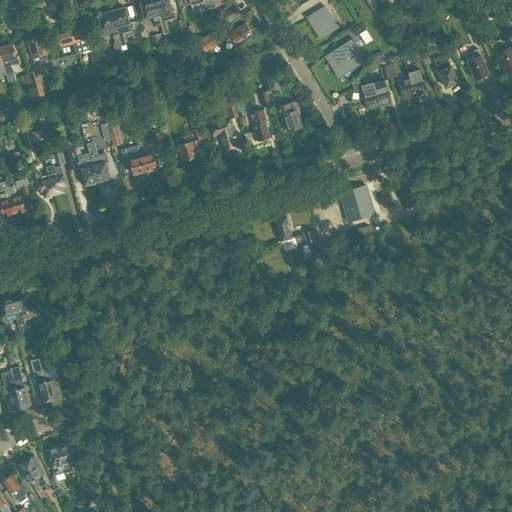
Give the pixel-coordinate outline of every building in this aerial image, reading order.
[(161,26),(154,0),(151,0),(141,3),(145,19),(154,16),(156,27),(161,26)] [(154,0),(161,26),(166,24),(164,14),(172,11),(168,0),(154,0)] [(207,8),(205,0),(184,0),(186,5),(192,3),(193,9),(200,7),(201,10),(207,8)] [(205,0),(207,8),(216,6),(213,0),(205,0)] [(372,11),(380,6),(376,0),(366,0),(372,11)] [(228,22),(240,15),(235,6),(223,13),(228,22)] [(122,46),(126,45),(123,33),(132,31),(125,7),(112,11),(122,46)] [(320,37),(336,28),(331,21),(332,20),(325,8),(308,18),(320,37)] [(122,46),(112,11),(98,15),(103,30),(104,35),(112,33),(115,42),(114,45),(116,52),(117,52),(119,58),(124,57),(122,46)] [(178,32),(185,30),(182,19),(175,21),(178,32)] [(356,36),(367,29),(363,22),(352,29),(356,36)] [(250,30),(248,28),(245,23),(225,35),(229,41),(233,38),(237,44),(253,35),(252,34),(252,31),(250,30)] [(511,30),(509,23),(502,26),(507,36),(511,34),(511,30)] [(74,41),(78,53),(91,49),(84,25),(71,28),(74,41)] [(71,55),(78,53),(74,41),(71,28),(57,32),(59,38),(53,40),(58,58),(71,55)] [(478,31),(472,34),(477,45),(483,42),(478,31)] [(222,40),(217,32),(200,43),(205,50),(222,40)] [(156,49),(166,46),(162,33),(152,36),(156,49)] [(42,36),(28,40),(35,64),(41,62),(41,60),(48,58),(42,36)] [(500,39),(491,43),(493,48),(496,55),(498,54),(505,70),(511,67),(511,48),(507,40),(502,42),(500,39)] [(347,42),(326,56),(339,76),(361,61),(351,45),(353,44),(351,40),(347,42)] [(445,42),(439,44),(442,53),(449,50),(445,42)] [(430,56),(424,43),(417,46),(418,49),(420,49),(424,58),(430,56)] [(16,56),(13,44),(0,47),(0,49),(7,75),(14,73),(11,65),(20,62),(18,56),(16,56)] [(94,66),(104,64),(99,48),(94,50),(94,51),(90,51),(94,66)] [(407,52),(400,54),(403,60),(409,56),(413,64),(420,60),(414,49),(407,52)] [(475,79),(489,73),(478,49),(464,55),(475,79)] [(446,87),(458,82),(446,54),(433,59),(446,87)] [(197,69),(203,68),(201,60),(194,62),(197,69)] [(226,71),(236,69),(235,61),(224,64),(226,71)] [(391,78),(397,76),(394,64),(387,66),(391,78)] [(171,76),(168,66),(154,70),(157,81),(171,76)] [(385,80),(391,78),(387,66),(381,68),(385,80)] [(272,79),(268,67),(261,69),(267,90),(276,88),(273,78),(272,79)] [(36,70),(30,72),(36,97),(44,95),(39,76),(38,76),(36,70)] [(421,74),(420,70),(408,73),(409,77),(415,96),(426,93),(421,74)] [(25,85),(31,83),(29,74),(23,75),(25,85)] [(403,99),(415,96),(409,77),(398,80),(403,99)] [(385,79),(373,83),(374,87),(380,106),(391,103),(385,80),(385,79)] [(355,92),(361,91),(358,80),(352,81),(355,92)] [(374,87),(373,83),(362,86),(368,109),(380,106),(374,87)] [(264,107),(271,105),(267,91),(259,93),(264,107)] [(234,97),(226,99),(231,118),(239,116),(234,97)] [(288,102),(276,106),(279,116),(280,115),(282,123),(286,122),(288,130),(290,130),(292,131),(295,130),(296,128),(301,127),(298,116),(300,115),(296,101),(288,104),(288,102)] [(101,105),(86,108),(88,117),(103,113),(101,105)] [(0,116),(2,121),(18,117),(15,107),(0,111),(0,116)] [(252,132),(254,140),(258,139),(258,140),(259,140),(261,141),(265,140),(266,138),(270,137),(265,122),(268,121),(264,109),(255,111),(255,113),(251,114),(255,126),(254,126),(256,131),(252,132)] [(115,115),(106,118),(112,142),(122,140),(118,126),(115,115)] [(237,140),(231,119),(211,125),(213,134),(220,131),(225,150),(237,146),(235,141),(237,140)] [(191,123),(193,130),(199,128),(198,122),(191,123)] [(184,160),(198,156),(193,141),(202,139),(199,128),(193,130),(194,134),(178,138),(184,160)] [(34,143),(40,141),(37,130),(31,132),(34,143)] [(158,150),(164,148),(159,132),(153,134),(158,150)] [(139,145),(122,150),(125,163),(130,162),(134,174),(145,171),(140,153),(141,153),(139,145)] [(142,152),(141,153),(140,153),(145,171),(158,167),(153,150),(142,152)] [(15,162),(23,160),(20,151),(13,153),(15,162)] [(60,165),(66,163),(63,151),(57,153),(60,165)] [(69,169),(76,167),(72,154),(71,155),(66,156),(65,157),(69,169)] [(97,182),(93,165),(92,162),(90,154),(79,157),(81,162),(78,162),(80,166),(85,185),(97,182)] [(110,178),(105,162),(104,159),(98,161),(92,163),(92,162),(93,165),(97,182),(110,178)] [(49,174),(54,194),(63,191),(61,185),(65,184),(60,165),(53,167),(55,173),(49,174)] [(42,176),(41,173),(36,174),(38,182),(40,191),(43,190),(45,196),(54,194),(49,174),(42,176)] [(30,194),(27,184),(30,184),(28,178),(17,180),(19,187),(22,186),(25,195),(30,194)] [(16,197),(13,185),(8,187),(15,213),(26,210),(22,196),(16,197)] [(0,202),(4,216),(15,213),(8,187),(2,189),(1,187),(0,187),(0,202)] [(348,221),(374,213),(369,194),(348,200),(350,208),(345,209),(348,221)] [(281,241),(292,238),(286,216),(275,219),(281,241)] [(317,245),(313,230),(304,233),(307,243),(308,243),(310,247),(312,255),(319,253),(317,245)] [(85,300),(91,298),(89,292),(83,293),(85,300)] [(19,293),(17,294),(17,296),(28,336),(34,334),(29,319),(30,318),(34,317),(36,314),(35,310),(32,308),(28,293),(20,295),(19,293)] [(13,297),(0,300),(0,303),(3,316),(4,316),(5,320),(8,321),(17,319),(22,338),(28,336),(17,296),(17,294),(12,295),(13,297)] [(47,389),(50,400),(52,400),(53,401),(57,400),(57,398),(59,398),(54,379),(50,380),(42,351),(37,352),(39,358),(40,361),(41,364),(41,368),(43,373),(44,379),(47,389)] [(44,402),(45,403),(48,402),(49,400),(50,400),(47,389),(44,379),(43,373),(41,368),(41,364),(40,361),(39,358),(31,360),(35,376),(38,375),(40,383),(37,384),(42,402),(44,402)] [(21,408),(23,407),(25,408),(28,408),(29,406),(30,405),(20,366),(11,368),(12,371),(21,408)] [(15,410),(17,411),(20,410),(21,408),(12,371),(2,374),(6,386),(4,387),(5,393),(7,393),(12,410),(15,410)] [(65,444),(64,443),(60,444),(59,445),(58,446),(65,472),(73,470),(72,466),(78,464),(77,461),(80,460),(79,453),(75,454),(71,442),(65,444)] [(54,447),(53,446),(48,448),(48,449),(47,449),(47,450),(46,450),(47,456),(49,456),(55,475),(65,472),(58,446),(54,447)] [(27,460),(26,460),(41,487),(46,484),(47,484),(43,476),(45,476),(43,473),(34,456),(33,457),(31,456),(28,458),(27,460)] [(20,464),(19,464),(28,482),(31,480),(38,492),(42,489),(41,487),(26,460),(25,461),(23,460),(20,462),(20,464)] [(3,480),(2,481),(11,493),(17,501),(18,500),(20,502),(27,497),(26,495),(27,494),(26,493),(29,491),(22,482),(19,484),(12,474),(8,477),(6,476),(3,479),(3,480)] [(0,511),(2,511),(4,511),(10,511),(11,511),(0,496),(0,511)]
